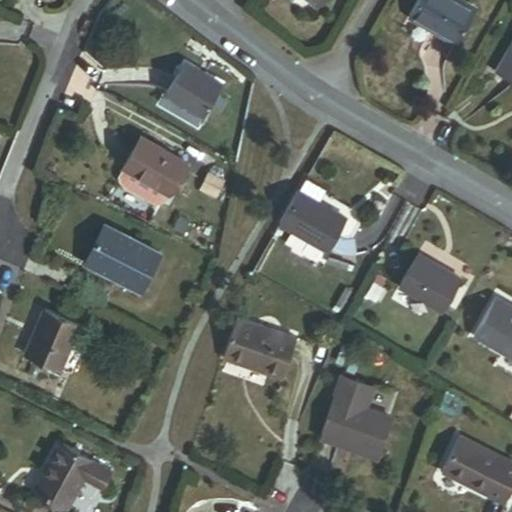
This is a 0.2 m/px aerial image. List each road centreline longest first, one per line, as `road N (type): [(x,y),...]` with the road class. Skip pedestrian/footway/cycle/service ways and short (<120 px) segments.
road 1 (residential): [(5,239),(20,165),(85,0)]
road 2 (residential): [(511,208),(315,97)]
road 3 (residential): [(315,97),(188,0)]
